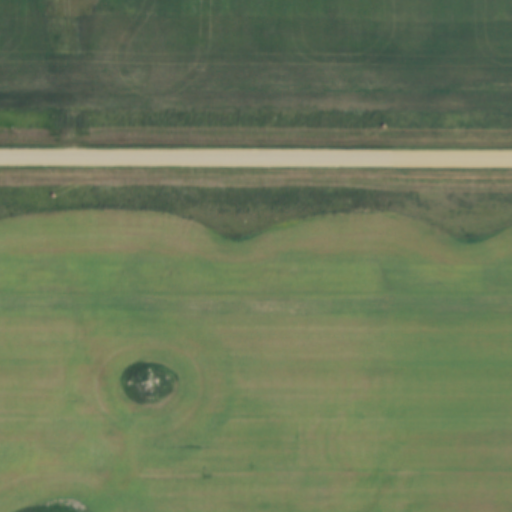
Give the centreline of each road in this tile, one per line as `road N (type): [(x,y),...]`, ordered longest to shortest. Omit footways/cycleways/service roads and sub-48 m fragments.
road 1 (tertiary): [(0,154),(511,155)]
road 2 (track): [(70,0),(70,155)]
